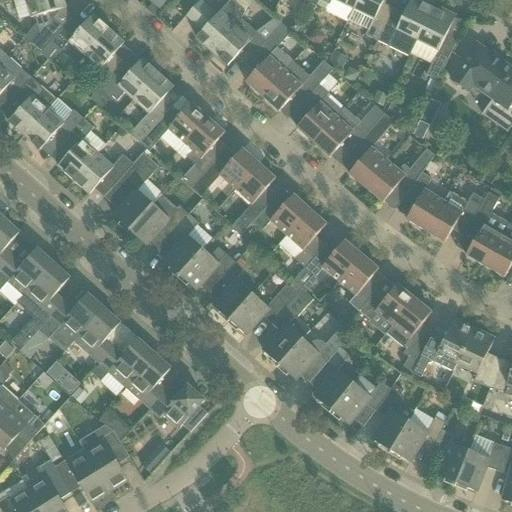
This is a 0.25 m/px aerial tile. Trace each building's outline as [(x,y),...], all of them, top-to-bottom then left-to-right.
[(66,9),(63,0),(25,0),(31,19),(35,18),(39,34),(30,45),(41,55),(51,43),(64,29),(53,20),(58,14),(58,11),(66,9)] [(147,0),(159,10),(167,0),(147,0)] [(212,53),(236,27),(236,26),(245,13),(250,0),(237,0),(235,5),(231,1),(217,16),(201,1),(186,17),(203,32),(196,39),(212,53)] [(333,0),(353,10),(358,0),(318,0),(319,0),(330,5),(332,0),(333,0)] [(358,0),(353,10),(348,21),(368,31),(365,36),(378,42),(383,32),(382,32),(393,10),(383,4),(384,0),(358,0)] [(411,0),(404,15),(393,10),(382,32),(383,32),(378,42),(409,58),(417,42),(433,10),(427,6),(428,3),(421,0),(411,0)] [(440,13),(433,10),(417,42),(438,52),(426,76),(437,81),(446,64),(449,59),(457,41),(447,36),(456,17),(441,10),(440,13)] [(71,20),(64,29),(51,43),(61,52),(69,43),(84,57),(108,30),(92,16),(81,29),(71,20)] [(259,51),(261,49),(282,25),(276,19),(256,33),(241,19),(236,26),(236,27),(212,53),(227,67),(237,57),(246,65),(259,51)] [(288,30),(296,37),(303,28),(295,21),(288,30)] [(277,49),(291,33),(282,25),(261,49),(259,51),(268,59),(246,84),(262,98),(286,73),(285,72),(293,63),(277,49)] [(124,44),(108,30),(84,57),(109,79),(124,62),(115,55),(124,44)] [(326,39),(316,31),(308,42),(319,50),(326,39)] [(511,69),(502,63),(476,44),(451,80),(468,93),(473,86),(493,100),(482,115),(507,132),(506,133),(507,133),(511,126),(511,69)] [(348,60),(334,53),(328,65),(342,72),(348,60)] [(0,96),(5,91),(14,99),(32,79),(7,57),(0,64),(0,96)] [(133,70),(124,62),(109,79),(101,88),(116,102),(124,92),(134,101),(158,74),(142,60),(133,70)] [(323,62),(310,77),(293,63),(285,72),(286,73),(262,98),(279,113),(295,95),(304,103),(319,87),(333,71),(323,62)] [(361,75),(349,70),(344,81),(355,86),(361,75)] [(173,88),(158,74),(134,101),(149,115),(130,136),(139,144),(172,108),(163,100),(173,88)] [(24,137),(56,101),(32,79),(14,99),(22,107),(8,123),(24,137)] [(313,144),(342,113),(326,98),(329,96),(319,87),(304,103),(313,111),(297,129),(313,144)] [(58,149),(84,120),(74,112),(72,113),(57,100),(56,101),(24,137),(40,151),(49,141),(58,149)] [(208,120),(191,105),(181,116),(172,108),(139,144),(149,152),(168,131),(185,145),(208,120)] [(356,148),(384,115),(375,107),(361,123),(345,109),(342,113),(336,118),(313,144),(330,159),(346,141),(356,148)] [(366,190),(388,163),(372,149),(394,123),(384,115),(356,148),(365,157),(349,176),(366,190)] [(73,182),(97,155),(105,145),(91,133),(94,129),(84,120),(58,149),(67,157),(58,167),(73,182)] [(224,134),(208,120),(185,145),(192,152),(187,158),(195,166),(181,181),(191,190),(218,160),(208,152),(224,134)] [(218,160),(200,179),(210,188),(220,177),(236,191),(259,165),(242,150),(227,168),(218,160)] [(406,197),(421,174),(422,174),(434,157),(427,151),(404,177),(388,163),(366,190),(383,204),(396,189),(406,197)] [(110,191),(133,165),(123,156),(112,168),(97,155),(73,182),(89,196),(101,183),(110,191)] [(129,232),(153,205),(138,192),(158,168),(143,155),(133,165),(110,191),(111,192),(116,187),(130,199),(113,217),(129,232)] [(276,180),(259,165),(236,191),(252,206),(233,228),(241,235),(253,222),(253,223),(270,204),(262,196),(276,180)] [(497,189),(503,180),(490,172),(485,181),(497,189)] [(443,202),(424,191),(431,180),(422,174),(421,174),(406,197),(417,203),(406,221),(425,232),(443,202)] [(456,224),(467,230),(484,201),(473,194),(467,204),(449,193),(443,202),(425,232),(444,244),(456,224)] [(485,267),(509,225),(491,215),(499,200),(488,194),(484,201),(467,230),(477,236),(466,256),(485,267)] [(279,212),(270,204),(253,223),(262,231),(270,222),(287,237),(310,211),(293,196),(279,212)] [(172,235),(189,216),(179,207),(168,219),(153,206),(153,205),(129,232),(146,246),(163,227),(172,235)] [(326,226),(310,211),(287,237),(303,252),(295,261),(305,269),(321,250),(313,241),(326,226)] [(179,277),(203,250),(188,237),(199,224),(189,216),(172,235),(181,243),(163,262),(179,277)] [(19,235),(15,231),(2,220),(0,222),(0,273),(14,258),(5,250),(19,235)] [(511,226),(509,225),(485,267),(505,279),(511,265),(511,226)] [(339,283),(361,256),(344,242),(331,257),(321,250),(305,269),(315,278),(323,269),(339,283)] [(196,291),(212,272),(221,280),(235,265),(218,249),(211,257),(203,250),(179,277),(196,291)] [(53,265),(40,254),(36,251),(23,266),(14,258),(0,273),(0,290),(8,282),(24,297),(53,265)] [(365,287),(379,271),(361,256),(339,283),(355,296),(348,304),(359,313),(374,295),(365,287)] [(55,296),(66,284),(62,280),(65,277),(53,265),(24,297),(18,305),(34,320),(43,327),(64,303),(55,296)] [(229,322),(253,295),(237,281),(243,273),(235,265),(221,280),(230,288),(213,307),(229,322)] [(393,327),(414,300),(397,286),(383,303),(374,295),(359,313),(368,321),(375,313),(392,326),(393,327)] [(253,295),(229,322),(246,336),(263,317),(271,325),(296,297),(286,288),(268,309),(253,295)] [(279,366),(303,340),(310,331),(296,319),(313,300),(304,292),(302,291),(296,297),(271,325),(281,333),(263,352),(279,366)] [(43,327),(39,331),(49,340),(49,339),(65,353),(75,343),(103,311),(91,300),(87,296),(84,299),(73,311),(64,303),(49,320),(43,327)] [(432,314),(414,300),(393,327),(392,326),(386,335),(406,350),(402,355),(408,359),(402,367),(411,373),(430,341),(430,340),(418,331),(432,314)] [(120,326),(116,322),(103,311),(75,343),(99,365),(100,365),(115,348),(106,341),(120,326)] [(43,327),(34,320),(11,346),(19,353),(39,331),(43,327)] [(457,366),(475,330),(454,320),(445,339),(434,333),(430,340),(430,341),(411,373),(420,379),(430,361),(452,373),(456,366),(457,366)] [(495,340),(475,330),(457,366),(477,376),(474,383),(489,390),(498,364),(486,358),(495,340)] [(49,340),(39,331),(19,353),(29,362),(49,340)] [(295,381),(314,361),(323,369),(340,349),(339,349),(347,340),(337,332),(326,346),(322,342),(318,341),(312,343),(309,346),(303,340),(279,366),(295,381)] [(154,356),(141,345),(137,341),(124,356),(115,348),(100,365),(99,365),(92,374),(101,381),(108,373),(125,388),(154,356)] [(331,412),(354,384),(337,371),(349,357),(340,349),(323,369),(332,377),(315,398),(331,412)] [(170,371),(166,367),(154,356),(125,388),(150,411),(165,394),(157,386),(170,371)] [(498,364),(489,390),(506,394),(505,396),(511,397),(511,365),(511,368),(498,364)] [(81,388),(57,366),(46,377),(70,399),(81,388)] [(0,422),(18,402),(2,387),(10,378),(0,369),(0,422)] [(365,405),(375,412),(390,391),(380,384),(370,397),(354,384),(331,412),(348,425),(365,405)] [(391,452),(409,422),(399,416),(403,409),(396,405),(404,392),(393,386),(390,391),(375,412),(386,419),(373,441),(391,452)] [(207,415),(199,408),(205,402),(188,387),(174,402),(165,394),(150,411),(160,419),(164,415),(180,429),(183,426),(191,433),(207,415)] [(80,391),(72,399),(80,407),(88,398),(80,391)] [(26,447),(40,432),(45,426),(18,402),(0,422),(0,447),(4,451),(16,438),(26,447)] [(100,422),(104,427),(113,432),(119,442),(130,430),(109,412),(100,422)] [(434,448),(442,432),(441,431),(445,425),(435,419),(427,433),(409,422),(391,452),(410,463),(423,441),(434,448)] [(128,481),(125,476),(116,460),(125,455),(128,459),(129,458),(119,442),(113,432),(104,427),(78,443),(83,451),(109,492),(128,481)] [(456,485),(469,452),(449,444),(452,437),(442,432),(434,448),(445,454),(436,477),(456,485)] [(498,473),(506,448),(494,444),(488,460),(469,452),(456,485),(476,493),(486,469),(498,473)] [(171,456),(161,447),(142,468),(152,477),(171,456)] [(511,504),(511,450),(506,448),(498,473),(510,477),(502,502),(511,504)] [(83,451),(55,469),(68,490),(78,484),(88,499),(90,504),(95,501),(109,492),(83,451)] [(67,511),(58,496),(68,490),(55,469),(50,462),(39,469),(47,481),(29,492),(41,511),(67,511)] [(41,511),(29,492),(11,503),(8,497),(0,502),(0,510),(1,511),(41,511)]
